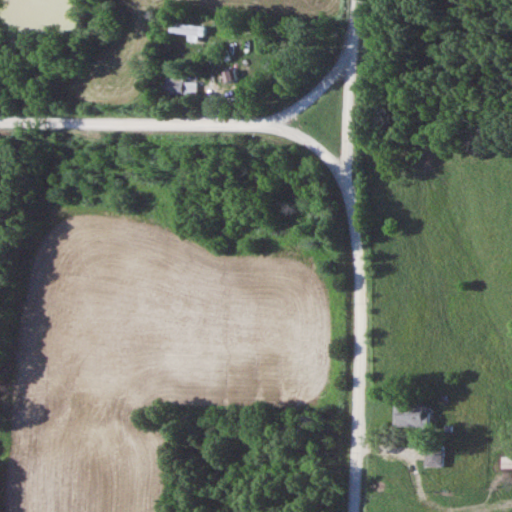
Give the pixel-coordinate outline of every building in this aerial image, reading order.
[(217,36),(218,26),(181,24),(181,34),(217,36)] [(208,95),(208,81),(196,81),(196,76),(177,76),(177,95),(208,95)] [(393,428),(432,428),(432,404),(393,404),(393,428)] [(423,467),(442,467),(442,444),(423,444),(423,467)] [(511,456),(500,456),(500,469),(511,469),(511,456)]
